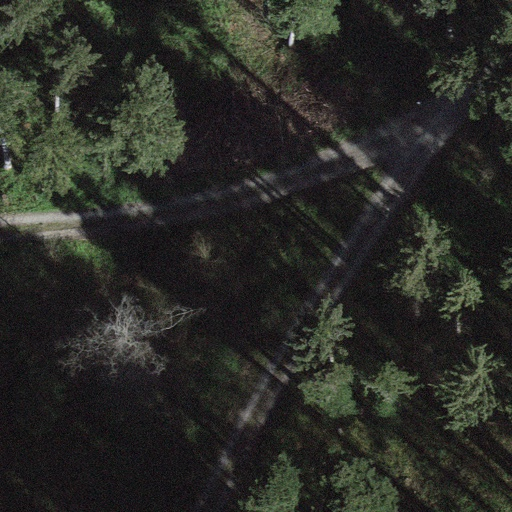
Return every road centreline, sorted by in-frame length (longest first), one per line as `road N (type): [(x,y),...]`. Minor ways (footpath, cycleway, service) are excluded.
road 1 (track): [(511,48),(420,124),(338,161),(114,222),(0,230)]
road 2 (track): [(420,124),(248,398),(202,511)]
